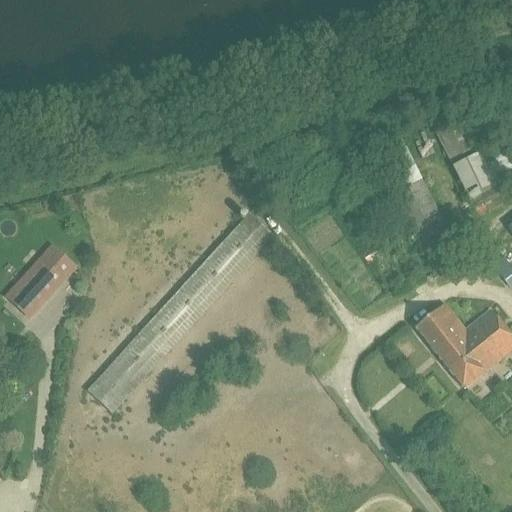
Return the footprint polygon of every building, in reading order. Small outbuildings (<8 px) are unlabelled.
[(427,122),(468,202),(507,182),(511,178),(511,167),(499,142),(480,153),(454,106),(427,122)] [(364,140),(433,274),(462,259),(393,125),(364,140)] [(87,392),(112,415),(274,238),(248,216),(87,392)] [(76,269),(51,246),(3,298),(28,321),(76,269)] [(511,287),(511,265),(510,267),(503,257),(492,266),(509,289),(511,287)] [(415,329),(463,391),(484,374),(511,351),(511,340),(490,312),(464,333),(444,306),(415,329)]
